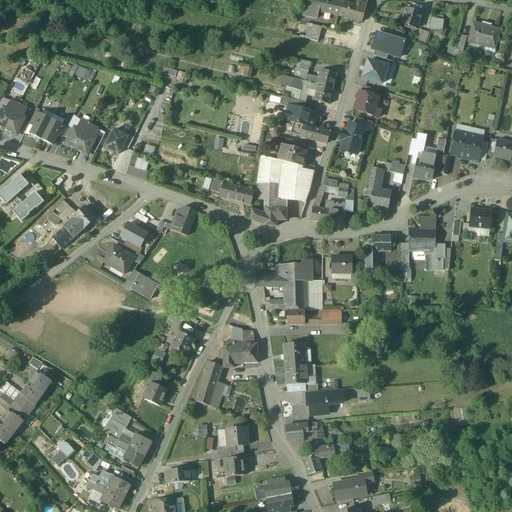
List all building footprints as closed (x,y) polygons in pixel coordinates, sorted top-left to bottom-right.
[(320,0),(319,4),(317,11),(318,11),(339,17),(343,3),(343,0),(320,0)] [(367,0),(366,0),(359,0),(358,7),(365,9),(367,0)] [(319,4),(309,2),(308,2),(307,2),(307,3),(306,3),(304,13),(305,17),(316,19),(318,11),(317,11),(319,4)] [(358,7),(343,3),(339,17),(354,20),(353,24),(357,25),(358,22),(361,22),(365,9),(358,7)] [(421,14),(406,9),(403,17),(402,17),(400,24),(417,29),(421,14)] [(491,28),(473,23),(468,41),(486,46),(485,48),(495,50),(500,30),(491,27),(491,28)] [(321,29),(309,25),(307,32),(305,39),(317,42),(321,29)] [(429,33),(419,30),(416,40),(426,43),(429,33)] [(395,31),(393,39),(404,43),(408,44),(410,38),(395,31)] [(388,55),(400,58),(404,43),(393,39),(376,34),(372,49),(375,50),(388,55)] [(466,38),(459,36),(455,49),(463,51),(466,38)] [(455,50),(449,48),(447,57),(453,58),(455,50)] [(386,60),(388,55),(375,50),(373,56),(376,57),(386,60)] [(376,57),(374,64),(387,67),(392,69),(394,63),(386,60),(376,57)] [(310,64),(301,61),(298,72),(301,73),(307,74),(310,64)] [(382,85),(387,67),(374,64),(368,61),(362,79),(382,85)] [(79,66),(75,75),(87,80),(91,71),(79,66)] [(239,75),(247,76),(248,68),(240,67),(239,75)] [(164,74),(175,77),(176,71),(166,69),(164,74)] [(336,75),(319,70),(317,78),(316,85),(317,86),(332,89),(336,75)] [(317,78),(307,75),(307,74),(301,73),(299,81),(316,85),(317,78)] [(299,81),(283,77),(281,86),(300,91),(301,87),(316,91),(317,86),(299,81)] [(332,89),(317,86),(316,91),(313,101),(328,105),(332,89)] [(381,92),(362,86),(361,92),(379,98),(381,92)] [(300,94),(291,92),(289,100),(298,102),(300,94)] [(379,98),(361,92),(355,110),(373,116),(379,98)] [(285,99),(282,98),(280,106),(289,108),(289,107),(304,111),(305,104),(298,102),(289,100),(285,99)] [(11,101),(5,111),(3,110),(0,115),(0,127),(6,130),(19,105),(11,101)] [(19,105),(6,130),(14,134),(18,133),(19,131),(24,121),(21,120),(27,109),(19,105)] [(304,111),(289,107),(289,108),(288,113),(284,115),(283,121),(294,124),(312,129),(312,128),(316,114),(304,111)] [(29,124),(28,126),(34,128),(40,116),(42,112),(37,110),(29,124)] [(51,121),(40,116),(34,128),(30,135),(41,140),(51,121)] [(372,123),(357,118),(354,126),(364,129),(364,130),(369,132),(372,123)] [(29,124),(24,121),(19,131),(24,134),(28,126),(29,124)] [(61,126),(51,121),(41,140),(52,146),(56,136),(61,126)] [(61,126),(56,136),(62,139),(68,127),(70,123),(64,121),(61,126)] [(81,121),(76,131),(73,130),(68,140),(67,142),(69,146),(76,150),(89,125),(81,121)] [(312,128),(312,129),(294,124),(291,134),(309,139),(326,144),(329,134),(324,132),(312,128)] [(89,125),(76,150),(84,154),(89,153),(90,151),(95,141),(94,141),(92,140),(97,129),(89,125)] [(353,125),(350,127),(349,130),(347,130),(346,133),(343,132),(341,140),(344,141),(341,150),(356,155),(364,130),(364,129),(354,126),(353,125)] [(73,130),(68,127),(63,137),(68,140),(73,130)] [(127,138),(113,131),(104,148),(118,155),(123,147),(127,138)] [(447,134),(440,133),(439,140),(446,141),(447,134)] [(469,136),(455,133),(450,155),(464,158),(469,136)] [(275,138),(263,135),(262,144),(273,146),(275,138)] [(133,139),(128,136),(127,138),(123,147),(128,150),(133,139)] [(483,139),(469,136),(464,158),(478,161),(483,139)] [(102,139),(97,137),(94,141),(95,141),(90,151),(95,154),(102,139)] [(446,141),(439,140),(436,153),(443,154),(446,141)] [(511,154),(511,145),(498,142),(496,149),(495,149),(493,157),(510,161),(511,154)] [(306,152),(282,146),(278,161),(302,167),(303,164),(306,152)] [(435,158),(418,154),(417,161),(434,165),(435,158)] [(0,162),(0,170),(10,176),(16,163),(3,157),(0,162)] [(278,161),(260,157),(256,184),(266,185),(277,186),(279,166),(301,170),(302,167),(278,161)] [(450,158),(442,157),(439,174),(447,176),(450,158)] [(143,161),(137,159),(134,169),(140,170),(143,161)] [(149,162),(143,161),(140,170),(146,172),(149,162)] [(434,165),(417,161),(413,179),(423,181),(424,179),(432,180),(435,165),(434,165)] [(405,167),(392,165),(390,173),(395,174),(403,176),(405,167)] [(301,170),(279,166),(277,186),(278,186),(294,189),(293,192),(292,192),(292,194),(308,197),(309,192),(310,192),(314,172),(301,170)] [(383,171),(372,169),(369,189),(372,190),(378,191),(380,180),(381,180),(383,171)] [(403,176),(395,174),(393,185),(401,186),(403,176)] [(20,223),(43,203),(35,194),(22,205),(15,196),(28,185),(20,177),(0,194),(0,199),(5,206),(10,201),(17,208),(11,213),(20,223)] [(223,182),(211,179),(208,191),(219,194),(222,184),(223,182)] [(337,182),(324,180),(323,187),(325,187),(336,188),(337,182)] [(253,192),(222,184),(219,194),(219,197),(249,206),(253,192)] [(277,186),(266,185),(265,191),(255,191),(255,199),(265,198),(265,211),(251,209),(250,220),(264,225),(264,226),(276,227),(276,221),(286,221),(287,201),(279,201),(277,201),(278,186),(277,186)] [(294,189),(278,186),(277,201),(279,201),(287,201),(305,203),(308,197),(292,194),(292,192),(293,192),(294,189)] [(319,189),(312,208),(318,209),(325,187),(323,187),(320,189),(319,189)] [(353,191),(339,189),(338,196),(345,198),(345,200),(353,202),(353,191)] [(378,191),(372,190),(369,206),(388,210),(391,193),(378,191)] [(62,201),(55,210),(61,214),(68,206),(62,201)] [(345,204),(326,202),(325,209),(318,209),(312,208),(310,221),(343,225),(345,212),(345,211),(345,204)] [(76,214),(72,218),(74,219),(71,222),(63,228),(73,240),(84,231),(85,232),(95,220),(84,207),(76,214)] [(181,216),(176,214),(171,227),(170,230),(186,236),(195,212),(184,208),(181,216)] [(55,210),(40,228),(45,232),(52,224),(54,226),(60,220),(58,218),(61,214),(55,210)] [(492,213),(471,210),(469,226),(482,228),(482,230),(490,231),(492,213)] [(73,212),(67,218),(71,222),(74,219),(72,218),(76,214),(73,212)] [(511,215),(507,215),(503,235),(502,243),(503,243),(511,244),(511,215)] [(460,224),(453,224),(452,236),(459,237),(460,224)] [(126,240),(141,248),(148,236),(128,225),(121,237),(126,240)] [(424,231),(408,231),(408,238),(408,240),(408,244),(408,250),(409,250),(425,250),(425,248),(434,248),(435,248),(435,246),(435,227),(424,227),(424,231)] [(63,228),(51,239),(60,249),(73,240),(63,228)] [(503,235),(497,235),(494,261),(501,262),(501,249),(503,243),(502,243),(503,235)] [(390,237),(372,237),(372,247),(372,253),(376,253),(386,253),(390,253),(390,252),(390,237)] [(123,246),(139,255),(142,249),(141,248),(126,240),(123,246)] [(408,244),(400,245),(400,252),(399,256),(400,256),(400,271),(409,271),(408,256),(409,256),(409,250),(408,250),(408,244)] [(134,259),(113,246),(103,263),(111,268),(113,265),(126,272),(134,259)] [(444,246),(435,246),(435,248),(434,248),(434,255),(429,255),(429,272),(442,272),(442,271),(442,260),(442,255),(444,255),(444,246)] [(372,253),(372,247),(364,247),(364,270),(376,270),(376,264),(376,253),(372,253)] [(400,252),(390,252),(390,253),(386,253),(386,257),(394,257),(394,271),(400,271),(400,256),(399,256),(400,252)] [(386,253),(376,253),(376,264),(386,264),(386,257),(386,253)] [(351,258),(331,258),(331,274),(350,274),(351,274),(351,266),(351,258)] [(311,282),(310,262),(301,262),(302,265),(303,282),(311,282)] [(303,282),(302,265),(277,266),(277,274),(256,274),(255,287),(286,288),(303,287),(303,282)] [(234,268),(229,271),(228,273),(230,276),(233,277),(237,274),(234,268)] [(150,281),(134,272),(127,281),(124,286),(131,290),(149,300),(158,285),(150,281)] [(165,281),(154,275),(150,281),(158,285),(161,287),(165,281)] [(311,282),(303,282),(303,287),(304,311),(321,311),(322,282),(311,282)] [(303,287),(286,288),(286,302),(287,311),(304,311),(303,287)] [(286,302),(279,303),(279,312),(287,311),(286,302)] [(279,303),(265,303),(266,312),(279,312),(279,303)] [(304,318),(304,311),(287,311),(287,326),(304,325),(304,318)] [(341,312),(321,311),(312,312),(312,318),(319,317),(319,325),(341,324),(341,312)] [(406,314),(390,314),(390,324),(406,324),(406,314)] [(183,319),(175,315),(170,316),(167,320),(178,327),(183,319)] [(242,330),(233,328),(232,339),(231,339),(231,343),(223,343),(223,364),(223,368),(234,368),(234,364),(243,364),(242,337),(242,332),(242,330)] [(194,340),(179,333),(176,340),(174,339),(170,349),(186,356),(194,340)] [(251,337),(242,337),(243,364),(257,363),(257,344),(254,344),(254,337),(251,337)] [(303,344),(284,346),(285,368),(304,366),(303,344)] [(162,355),(156,352),(151,359),(158,363),(162,355)] [(42,364),(34,358),(30,364),(38,370),(42,364)] [(208,363),(202,382),(195,402),(217,409),(221,396),(213,394),(222,367),(208,363)] [(38,370),(36,372),(44,377),(49,369),(42,364),(38,370)] [(304,366),(285,368),(286,385),(305,384),(304,366)] [(36,372),(28,384),(42,394),(51,382),(44,377),(36,372)] [(162,377),(151,372),(147,380),(152,382),(159,385),(162,377)] [(152,382),(144,400),(159,407),(167,391),(158,387),(159,385),(152,382)] [(42,394),(28,384),(19,396),(20,396),(27,401),(34,406),(42,394)] [(369,390),(357,391),(358,402),(369,401),(369,390)] [(343,391),(306,394),(308,416),(329,415),(328,405),(344,404),(343,391)] [(14,404),(3,395),(0,398),(0,404),(8,411),(9,411),(14,404)] [(20,396),(14,403),(22,409),(27,401),(20,396)] [(27,401),(22,409),(28,414),(34,406),(27,401)] [(22,409),(14,403),(14,404),(9,411),(16,417),(22,409)] [(28,414),(22,409),(16,417),(23,422),(28,414)] [(131,419),(116,410),(110,419),(125,428),(131,419)] [(9,411),(8,411),(0,421),(0,422),(14,433),(23,422),(16,417),(9,411)] [(125,428),(110,419),(104,433),(109,436),(118,441),(121,435),(125,428)] [(14,433),(0,422),(0,441),(4,445),(14,433)] [(316,423),(307,424),(308,433),(313,432),(317,432),(316,423)] [(321,423),(316,423),(317,432),(313,432),(315,448),(329,446),(328,439),(324,440),(321,423)] [(307,424),(285,427),(286,441),(303,439),(303,433),(308,433),(307,424)] [(198,425),(198,434),(206,434),(206,425),(198,425)] [(246,429),(226,430),(227,447),(230,447),(247,445),(246,429)] [(132,441),(121,435),(118,441),(129,447),(132,441)] [(151,444),(135,435),(132,441),(129,447),(145,455),(151,444)] [(118,441),(109,436),(105,444),(107,445),(114,449),(115,447),(118,441)] [(61,452),(67,458),(74,451),(71,447),(64,440),(57,446),(61,452)] [(129,447),(118,441),(115,447),(126,453),(129,447)] [(123,458),(126,453),(115,447),(114,449),(107,445),(104,450),(110,453),(109,454),(119,460),(122,461),(123,458)] [(340,445),(333,446),(335,457),(342,456),(340,445)] [(329,446),(315,448),(316,455),(317,455),(318,460),(335,457),(333,446),(329,446)] [(145,455),(129,447),(126,453),(123,458),(139,466),(145,455)] [(227,447),(218,448),(219,460),(225,460),(231,459),(231,452),(230,447),(227,447)] [(315,448),(308,449),(309,457),(316,455),(315,448)] [(105,455),(97,449),(93,454),(101,462),(105,455)] [(243,451),(231,452),(231,459),(244,458),(243,451)] [(61,452),(52,461),(58,467),(67,458),(61,452)] [(101,462),(93,454),(86,463),(96,471),(101,462)] [(309,457),(303,459),(308,476),(322,472),(318,460),(317,455),(316,455),(309,457)] [(231,459),(225,460),(227,478),(237,477),(244,476),(243,468),(245,467),(244,458),(231,459)] [(189,470),(165,473),(167,485),(190,482),(189,470)] [(99,478),(93,475),(90,481),(96,484),(107,490),(114,477),(102,471),(99,478)] [(371,472),(357,474),(358,480),(363,479),(363,483),(373,481),(371,472)] [(420,476),(411,476),(410,485),(420,485),(420,476)] [(131,486),(114,477),(107,490),(125,499),(131,486)] [(358,480),(334,484),(336,501),(366,496),(363,483),(363,479),(358,480)] [(290,482),(285,483),(269,486),(264,487),(267,500),(292,496),(290,482)] [(107,490),(96,484),(93,490),(93,491),(104,496),(107,490)] [(125,499),(107,490),(104,496),(100,504),(118,511),(125,499)] [(388,494),(373,498),(375,506),(390,503),(388,494)] [(269,511),(273,511),(289,508),(294,507),(292,496),(267,500),(269,511)] [(174,511),(174,501),(152,503),(153,511),(174,511)]
